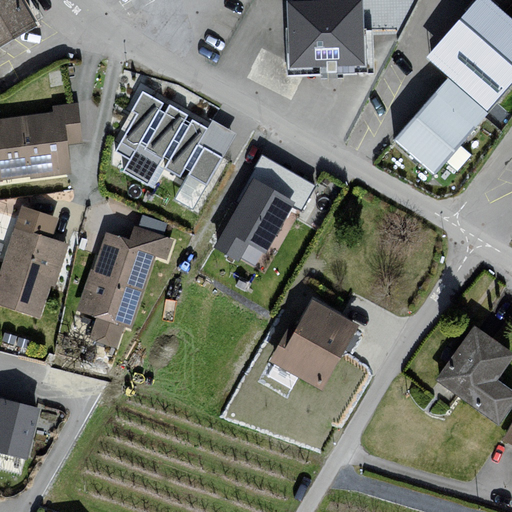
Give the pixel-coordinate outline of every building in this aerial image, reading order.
[(12,0),(0,0),(0,43),(28,28),(12,0)] [(356,0),(279,0),(280,36),(357,35),(356,0)] [(444,83),(390,143),(431,180),(511,89),(511,25),(483,0),(470,0),(418,59),(444,83)] [(209,128),(143,89),(117,132),(207,184),(223,158),(199,144),(209,128)] [(55,115),(0,122),(0,181),(62,174),(55,115)] [(296,201),(254,178),(215,249),(239,262),(249,244),(266,254),(296,201)] [(15,207),(0,252),(0,308),(38,321),(63,246),(47,240),(54,220),(15,207)] [(126,242),(102,234),(76,315),(129,332),(152,260),(162,263),(168,242),(130,230),(126,242)] [(302,300),(264,363),(316,394),(353,330),(302,300)] [(467,328),(427,377),(490,428),(511,400),(511,395),(489,377),(505,358),(467,328)] [(40,408),(1,398),(0,400),(0,452),(27,459),(40,408)]
